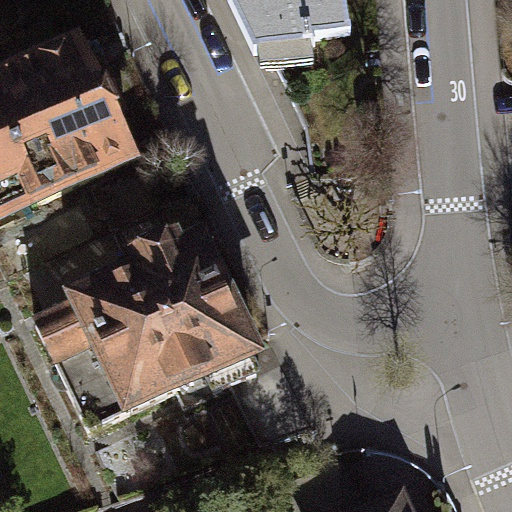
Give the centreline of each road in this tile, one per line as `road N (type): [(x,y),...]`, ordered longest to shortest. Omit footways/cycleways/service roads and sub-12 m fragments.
road 1 (residential): [(460,320),(363,336),(324,321),(272,249),(152,0)]
road 2 (residential): [(460,320),(427,0)]
road 3 (residential): [(511,498),(460,320)]
